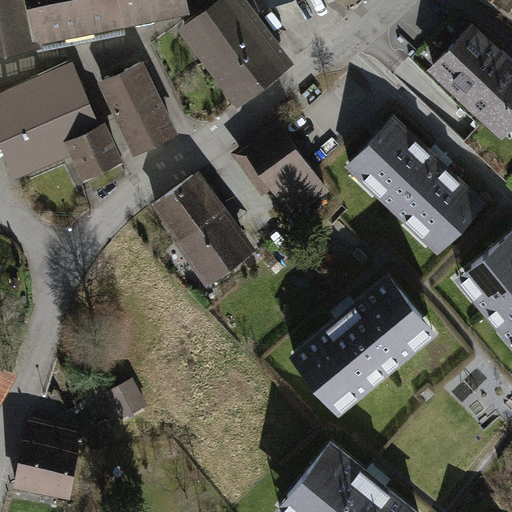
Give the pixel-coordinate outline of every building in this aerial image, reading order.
[(0,0),(0,49),(35,43),(34,36),(187,6),(185,0),(0,0)] [(287,61),(267,34),(259,23),(255,26),(235,0),(202,0),(207,6),(262,80),(287,61)] [(218,67),(241,96),(262,80),(207,6),(185,23),(218,67)] [(493,119),(502,129),(511,118),(511,65),(505,59),(470,25),(433,64),(492,120),(493,119)] [(0,92),(0,134),(16,171),(64,151),(66,155),(69,161),(78,158),(92,188),(126,172),(92,101),(88,103),(68,60),(0,92)] [(103,80),(136,149),(173,131),(140,62),(124,70),(122,65),(115,69),(117,73),(103,80)] [(422,231),(438,246),(482,200),(438,158),(393,116),(349,163),(365,178),(376,166),(390,179),(379,191),(408,218),(419,207),(432,220),(422,231)] [(307,187),(313,195),(326,186),(284,129),(246,156),(269,187),(273,185),(286,203),(307,187)] [(155,201),(180,235),(217,208),(208,195),(192,174),(155,201)] [(246,248),(229,225),(217,208),(180,235),(209,275),(246,248)] [(511,231),(472,264),(486,281),(473,291),(511,337),(511,231)] [(346,310),(294,353),(328,394),(344,380),(355,393),(417,342),(406,329),(422,315),(388,274),(346,310)] [(0,388),(11,369),(0,362),(0,388)] [(124,393),(133,410),(145,403),(131,378),(107,391),(111,399),(124,393)] [(27,421),(15,481),(68,491),(80,431),(52,426),(27,421)] [(331,441),(287,494),(304,508),(300,511),(417,511),(376,478),(331,441)]
